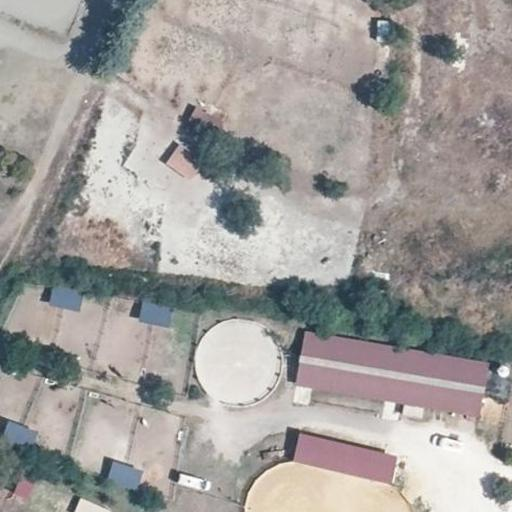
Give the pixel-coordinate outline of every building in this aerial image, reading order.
[(378,21),(378,39),(394,39),(395,22),(378,21)] [(474,74),(482,40),(457,35),(449,69),(474,74)] [(214,138),(223,120),(197,107),(188,125),(214,138)] [(182,144),(167,163),(190,183),(206,164),(182,144)] [(59,282),(50,302),(78,315),(87,294),(59,282)] [(140,323),(170,327),(173,308),(143,303),(140,323)] [(305,330),(295,387),(479,418),(489,361),(305,330)] [(10,422),(1,452),(30,461),(39,432),(10,422)] [(300,433),(294,463),(392,484),(399,455),(300,433)] [(138,492),(145,471),(115,461),(109,482),(138,492)] [(23,474),(15,495),(30,501),(38,480),(23,474)] [(112,511),(113,511),(81,499),(76,511),(112,511)]
